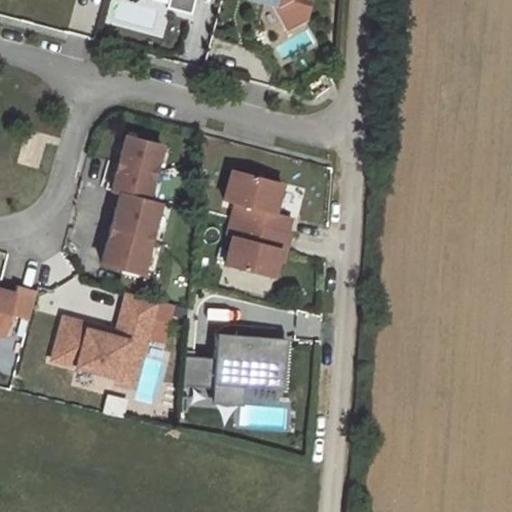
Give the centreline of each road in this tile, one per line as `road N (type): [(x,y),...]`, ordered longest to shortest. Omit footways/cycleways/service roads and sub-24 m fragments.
road 1 (unclassified): [(351,137),(325,511)]
road 2 (residential): [(351,137),(77,71)]
road 3 (unclassified): [(360,0),(351,137)]
road 4 (residential): [(0,226),(39,212),(70,131)]
